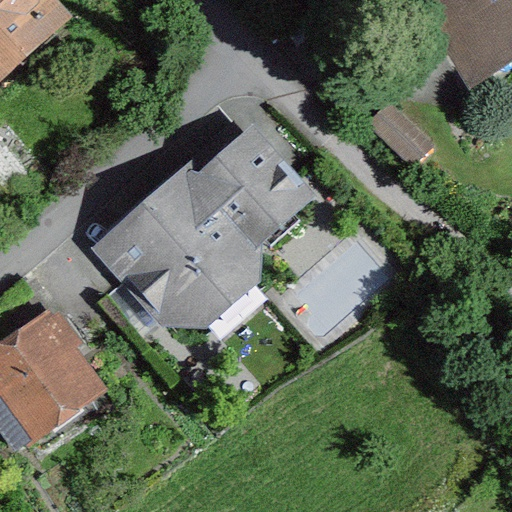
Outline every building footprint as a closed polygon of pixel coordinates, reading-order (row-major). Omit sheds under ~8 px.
[(0,0),(0,93),(78,22),(56,0),(0,0)] [(511,0),(432,0),(484,81),(511,63),(511,0)] [(434,146),(394,107),(373,129),(413,168),(434,146)] [(199,179),(109,258),(191,351),(285,269),(268,250),(320,205),(266,144),(211,192),(199,179)] [(60,324),(0,366),(0,400),(39,455),(115,402),(60,324)]
